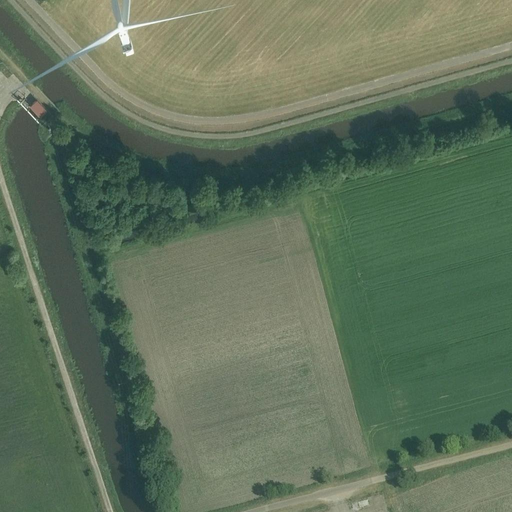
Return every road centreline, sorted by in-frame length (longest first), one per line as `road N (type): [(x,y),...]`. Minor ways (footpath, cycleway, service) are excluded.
road 1 (track): [(112,511),(0,179)]
road 2 (unclassified): [(256,511),(511,446)]
